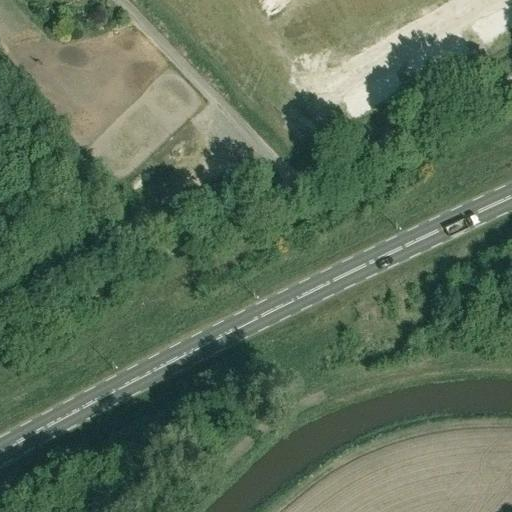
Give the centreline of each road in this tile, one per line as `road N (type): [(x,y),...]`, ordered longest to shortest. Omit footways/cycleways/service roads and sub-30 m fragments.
road 1 (primary): [(0,452),(511,196)]
road 2 (unclassified): [(511,86),(0,342)]
